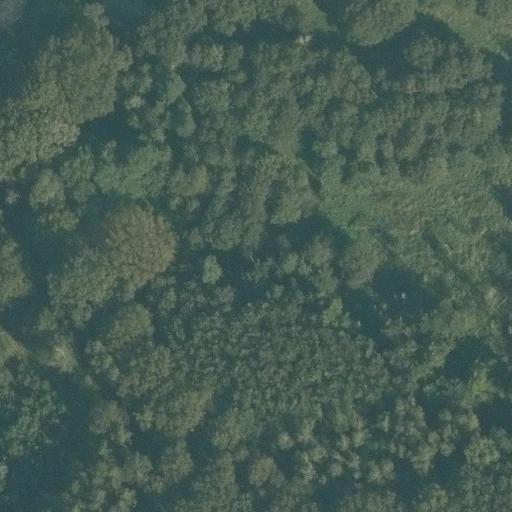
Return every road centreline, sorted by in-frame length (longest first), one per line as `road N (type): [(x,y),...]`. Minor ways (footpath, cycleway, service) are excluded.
road 1 (track): [(244,511),(0,168)]
road 2 (track): [(0,290),(152,511)]
